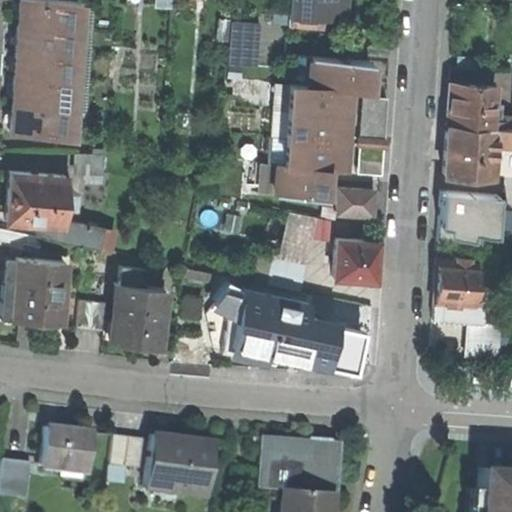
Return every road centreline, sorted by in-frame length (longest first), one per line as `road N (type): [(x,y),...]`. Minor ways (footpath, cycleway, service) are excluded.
road 1 (residential): [(425,0),(392,408)]
road 2 (residential): [(0,364),(392,408)]
road 3 (residential): [(511,417),(392,408)]
